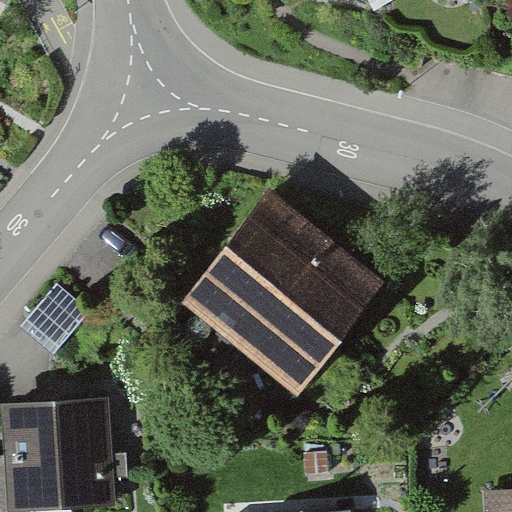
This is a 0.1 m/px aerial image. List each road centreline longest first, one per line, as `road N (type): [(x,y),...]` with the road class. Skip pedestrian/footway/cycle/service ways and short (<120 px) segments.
road 1 (residential): [(511,194),(454,168),(146,94)]
road 2 (residential): [(146,94),(0,261)]
